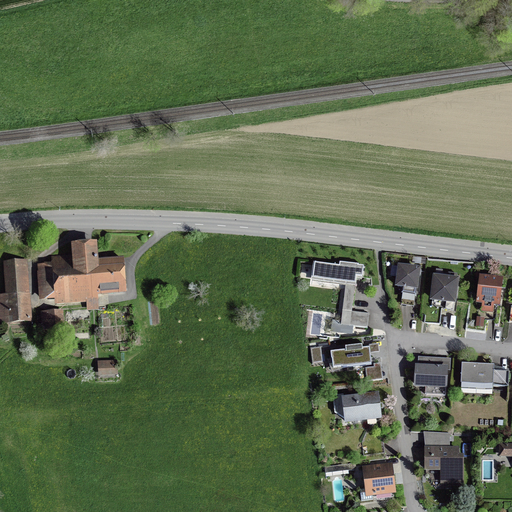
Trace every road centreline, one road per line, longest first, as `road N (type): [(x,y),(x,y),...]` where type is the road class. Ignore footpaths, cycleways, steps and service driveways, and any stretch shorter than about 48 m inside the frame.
road 1 (tertiary): [(511,259),(209,225),(0,225)]
road 2 (residential): [(417,511),(392,338),(511,350)]
